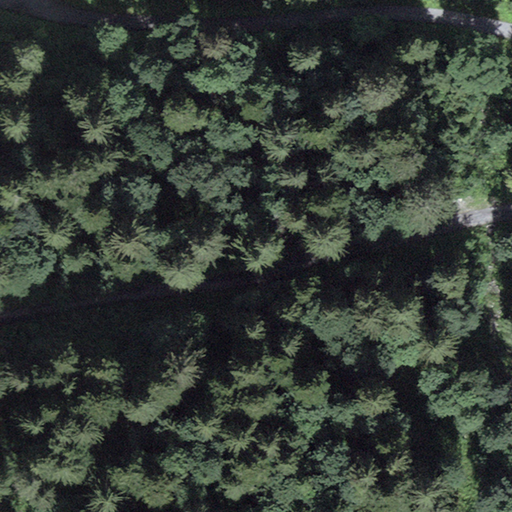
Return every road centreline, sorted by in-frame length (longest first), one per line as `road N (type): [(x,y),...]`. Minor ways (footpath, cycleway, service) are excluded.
road 1 (unclassified): [(511,207),(221,280),(0,316)]
road 2 (unclassified): [(26,0),(93,19),(224,21),(369,8),(511,25)]
